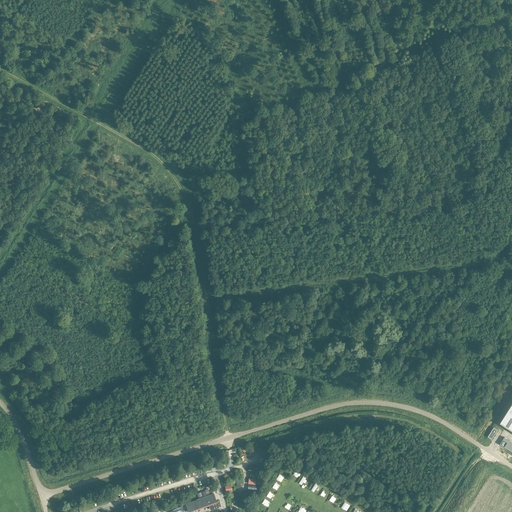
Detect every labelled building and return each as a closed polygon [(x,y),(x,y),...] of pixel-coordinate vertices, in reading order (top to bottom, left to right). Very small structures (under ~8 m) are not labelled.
[(511,403),(500,422),(511,429),(511,403)] [(492,439),(497,430),(494,428),(494,427),(488,437),(492,439)] [(511,441),(504,437),(503,440),(507,443),(505,447),(500,444),(511,452),(511,441)] [(280,476),(276,482),(281,484),(285,479),(280,476)] [(215,496),(215,494),(187,504),(189,509),(190,511),(192,511),(209,506),(210,506),(210,505),(211,505),(211,504),(211,505),(213,505),(214,507),(214,508),(215,510),(217,509),(220,508),(220,507),(218,503),(217,500),(216,498),(216,496),(215,496)] [(262,505),(267,509),(270,505),(264,501),(262,505)]
